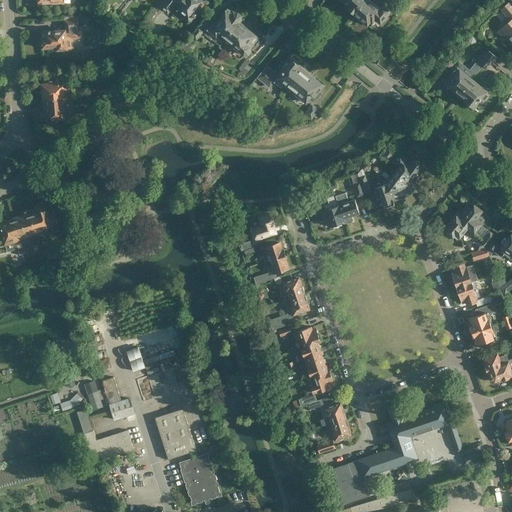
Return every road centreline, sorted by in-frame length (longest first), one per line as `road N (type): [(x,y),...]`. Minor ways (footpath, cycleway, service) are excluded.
road 1 (residential): [(474,152),(299,18)]
road 2 (residential): [(461,360),(417,223)]
road 3 (residential): [(313,257),(357,393)]
road 4 (residential): [(18,123),(8,0)]
